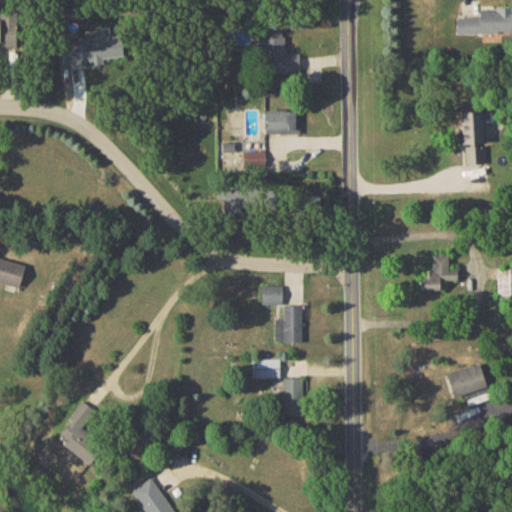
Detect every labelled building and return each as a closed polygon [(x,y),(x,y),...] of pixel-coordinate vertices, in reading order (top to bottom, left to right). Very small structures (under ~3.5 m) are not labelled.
[(456,33),(511,32),(511,25),(511,6),(479,7),(479,15),(456,16),(456,33)] [(298,53),(283,52),(283,25),(262,25),(261,71),(298,72),(298,53)] [(64,39),(66,60),(90,57),(91,65),(102,64),(101,58),(123,55),(121,34),(64,39)] [(299,132),(299,109),(263,110),(263,133),(299,132)] [(482,143),(481,110),(460,111),(461,143),(482,143)] [(464,145),(465,163),(483,163),(482,144),(464,145)] [(242,150),(241,165),(265,166),(265,150),(242,150)] [(241,211),(241,193),(223,193),(224,211),(241,211)] [(456,279),(456,269),(448,269),(448,254),(431,254),(432,269),(427,270),(427,277),(419,278),(419,289),(442,289),(442,279),(456,279)] [(511,267),(496,268),(496,300),(511,299),(511,267)] [(281,303),(281,285),(261,284),(261,303),(281,303)] [(301,341),(300,304),(282,304),(282,317),(274,318),(274,341),(301,341)] [(251,377),(279,377),(279,358),(251,358),(251,377)] [(486,387),(481,363),(446,370),(451,394),(486,387)] [(282,377),(283,415),(305,414),(305,377),(282,377)] [(90,464),(103,444),(86,432),(100,412),(81,400),(59,433),(62,435),(57,441),(90,464)] [(145,511),(174,511),(150,476),(130,489),(145,511)]
